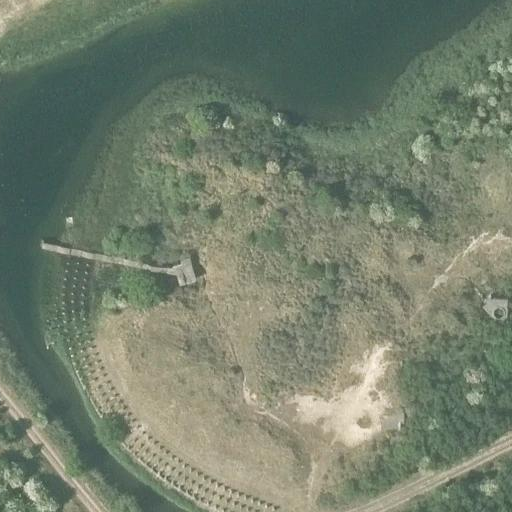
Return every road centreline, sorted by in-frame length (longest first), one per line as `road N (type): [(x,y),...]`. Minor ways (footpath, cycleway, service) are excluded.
road 1 (track): [(359,511),(511,441)]
road 2 (track): [(95,511),(0,394)]
